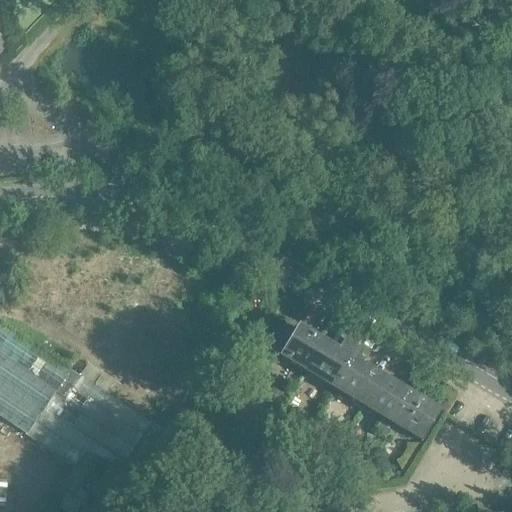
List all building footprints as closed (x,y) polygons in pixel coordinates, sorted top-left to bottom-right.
[(119,479),(166,437),(0,326),(0,424),(46,456),(49,451),(63,462),(58,469),(59,470),(57,473),(58,474),(33,511),(46,511),(52,503),(82,456),(119,479)] [(276,331),(267,347),(277,352),(276,354),(280,357),(306,373),(323,345),(297,329),(290,339),(276,331)] [(334,352),(323,345),(306,373),(334,390),(359,348),(345,340),(338,351),(336,349),(334,352)] [(362,407),(379,378),(365,370),(364,370),(360,367),(368,354),(359,348),(334,390),(362,407)] [(379,378),(362,407),(382,418),(374,432),(385,439),(393,425),(394,426),(402,412),(399,411),(408,396),(379,378)] [(232,381),(220,399),(234,407),(245,388),(232,381)] [(394,426),(418,440),(420,441),(437,413),(408,396),(399,411),(402,412),(394,426)] [(420,441),(418,440),(415,444),(407,445),(407,451),(401,460),(396,462),(405,478),(425,444),(420,441)] [(82,456),(52,503),(68,511),(84,511),(92,500),(87,497),(95,485),(124,504),(134,489),(119,479),(82,456)] [(339,473),(331,487),(357,483),(365,470),(354,463),(349,472),(339,473)] [(0,511),(9,511),(12,483),(7,482),(9,466),(0,464),(0,511)]
